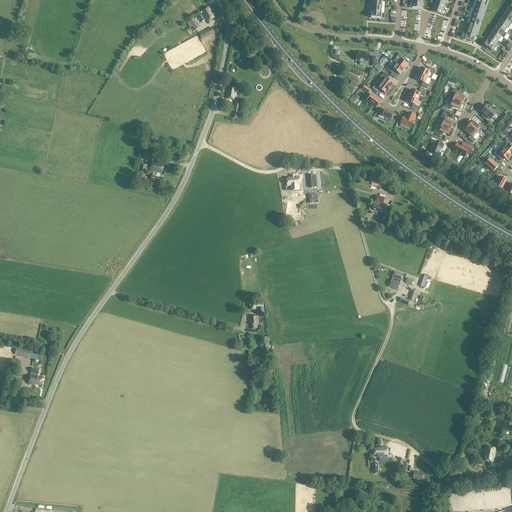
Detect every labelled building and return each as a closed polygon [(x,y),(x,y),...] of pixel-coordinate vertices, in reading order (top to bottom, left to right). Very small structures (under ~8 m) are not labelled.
[(436,2),(434,7),(443,10),(445,5),(436,2)] [(485,7),(477,4),(475,9),(473,8),(484,12),(485,7)] [(210,20),(215,17),(209,7),(201,12),(209,24),(211,23),(210,20)] [(443,10),(434,7),(432,12),(441,15),(443,10)] [(484,12),(473,8),(471,13),(482,17),(484,12)] [(470,19),(480,22),(482,17),(471,13),(470,19)] [(511,20),(511,18),(506,14),(503,18),(510,24),(510,23),(511,20)] [(510,24),(503,18),(500,23),(507,28),(508,29),(511,24),(510,23),(510,24)] [(193,19),(189,22),(193,26),(194,28),(198,25),(193,19)] [(470,24),(478,27),(480,22),(470,19),(469,19),(471,19),(470,24)] [(500,23),(496,27),(504,32),(507,28),(500,23)] [(478,27),(470,24),(468,29),(467,29),(477,32),(478,27)] [(493,32),(501,37),(504,39),(507,34),(504,32),(496,27),(493,32)] [(202,40),(214,33),(212,28),(200,35),(202,40)] [(465,34),(475,37),(477,32),(467,29),(465,34)] [(493,32),(490,36),(498,41),(501,37),(493,32)] [(465,34),(463,39),(473,43),(475,37),(465,34)] [(490,36),(487,41),(495,46),(498,41),(490,36)] [(496,46),(495,46),(487,41),(484,45),(493,51),(496,46)] [(361,53),(357,53),(356,56),(355,56),(354,56),(354,59),(354,60),(356,60),(356,61),(368,62),(371,62),(370,66),(375,67),(376,58),(371,58),(371,59),(368,59),(369,54),(364,54),(364,53),(361,53)] [(404,58),(399,54),(396,57),(400,59),(396,64),(404,70),(408,65),(401,61),(404,58)] [(252,68),(255,62),(245,58),(243,65),(252,68)] [(400,75),(404,70),(396,64),(393,69),(389,67),(387,69),(392,73),(394,70),(400,75)] [(430,68),(428,72),(421,68),(418,74),(427,78),(430,72),(434,74),(435,71),(430,68)] [(349,80),(357,83),(361,75),(349,70),(346,78),(349,80)] [(382,83),(389,89),(393,84),(387,80),(389,77),(384,73),(382,76),(386,79),(382,83)] [(425,84),(427,78),(418,74),(416,80),(423,83),(422,86),(427,89),(429,85),(425,84)] [(386,94),(389,89),(382,83),(378,88),(374,86),(372,88),(377,92),(379,89),(386,94)] [(368,94),(371,91),(365,86),(362,89),(368,94)] [(226,99),(236,100),(238,89),(228,87),(226,99)] [(454,93),(451,99),(462,104),(465,98),(458,95),(459,91),(453,89),(452,92),(454,93)] [(511,93),(505,89),(501,95),(511,101),(511,93)] [(420,90),(419,94),(411,90),(409,96),(418,100),(420,94),(424,96),(426,93),(420,90)] [(381,103),(371,96),(367,101),(370,104),(370,105),(373,107),(373,106),(377,108),(378,107),(378,108),(381,105),(380,104),(381,103)] [(415,106),(418,100),(409,96),(406,102),(414,105),(412,108),(418,111),(419,107),(415,106)] [(462,104),(451,99),(449,104),(447,104),(445,107),(451,110),(453,106),(460,109),(462,104)] [(240,103),(235,103),(232,119),(238,119),(239,113),(241,114),(242,104),(240,104),(240,103)] [(490,124),(492,122),(490,120),(496,114),(487,106),(481,112),(486,117),(484,119),(490,124)] [(394,114),(385,110),(384,113),(380,111),(378,118),(383,120),(384,117),(391,120),(394,114)] [(408,117),(407,119),(403,117),(400,124),(401,124),(400,127),(404,128),(405,126),(411,129),(414,122),(413,121),(415,116),(409,113),(407,117),(408,117)] [(440,124),(451,129),(454,123),(447,120),(448,117),(442,114),(441,118),(442,119),(440,124)] [(473,121),(469,126),(477,133),(481,129),(484,131),(486,128),(481,124),(479,126),(473,121)] [(449,135),(451,129),(440,124),(438,130),(436,129),(434,133),(440,135),(442,132),(449,135)] [(473,138),(477,133),(469,126),(465,131),(470,136),(468,138),(473,143),(475,140),(473,138)] [(502,148),(511,156),(511,154),(511,148),(510,146),(511,143),(507,139),(505,142),(506,143),(502,148)] [(436,141),(432,152),(436,154),(435,155),(438,156),(443,144),(436,141)] [(457,144),(453,151),(465,158),(467,153),(470,155),(474,149),(463,143),(462,146),(457,144)] [(511,156),(502,148),(498,153),(496,151),(494,154),(499,159),(501,156),(507,161),(511,156)] [(498,167),(492,162),(494,159),(490,155),(485,160),(487,162),(485,165),(488,167),(487,168),(489,171),(491,169),(493,172),(498,167)] [(160,183),(161,178),(159,178),(160,174),(162,174),(164,165),(152,163),(150,171),(153,172),(152,176),(151,181),(160,183)] [(138,173),(146,175),(148,166),(140,164),(138,173)] [(317,175),(309,176),(310,186),(318,185),(317,175)] [(298,186),(300,186),(299,177),(287,179),(287,183),(285,184),(285,187),(291,186),(291,191),(299,190),(298,186)] [(497,191),(503,194),(505,189),(503,187),(506,181),(500,178),(499,181),(497,180),(496,183),(497,184),(495,187),(498,189),(497,191)] [(508,191),(505,189),(503,194),(508,197),(510,195),(511,196),(511,183),(511,184),(508,191)] [(387,215),(388,209),(382,207),(385,198),(377,196),(375,202),(375,203),(372,202),(369,211),(372,212),(371,214),(386,218),(387,215)] [(395,271),(392,278),(394,279),(396,279),(395,282),(396,283),(395,286),(399,287),(403,275),(395,271)] [(393,281),(391,280),(389,287),(398,290),(399,287),(395,286),(396,283),(395,282),(396,279),(394,279),(393,281)] [(418,293),(413,291),(409,300),(414,302),(418,293)] [(401,298),(399,303),(408,306),(410,301),(401,298)] [(258,316),(250,317),(250,320),(251,329),(258,328),(257,324),(258,324),(258,316)] [(38,360),(40,352),(21,348),(20,357),(38,360)] [(42,378),(30,376),(29,384),(35,386),(35,385),(41,386),(42,378)] [(387,447),(374,447),(374,457),(377,457),(377,458),(387,458),(387,457),(391,457),(391,454),(387,454),(387,447)] [(493,462),(496,449),(486,447),(483,460),(493,462)] [(395,466),(404,467),(405,463),(406,463),(407,460),(396,458),(395,461),(396,461),(395,466)]
